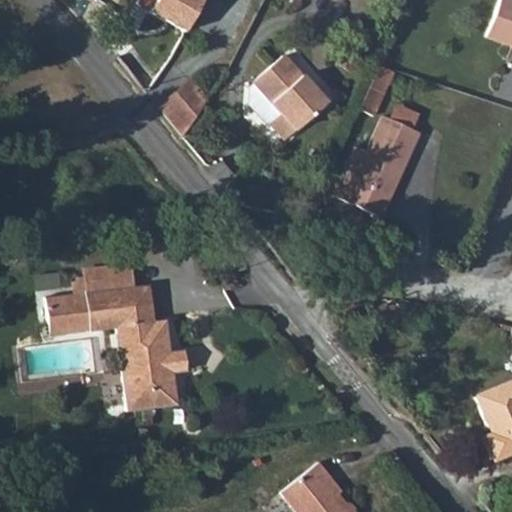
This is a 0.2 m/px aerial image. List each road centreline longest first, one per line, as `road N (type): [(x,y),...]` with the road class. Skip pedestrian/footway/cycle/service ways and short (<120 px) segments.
road 1 (unclassified): [(304,320),(42,0)]
road 2 (unclassified): [(458,511),(304,320)]
road 3 (residential): [(304,320),(337,294),(375,284),(511,299)]
